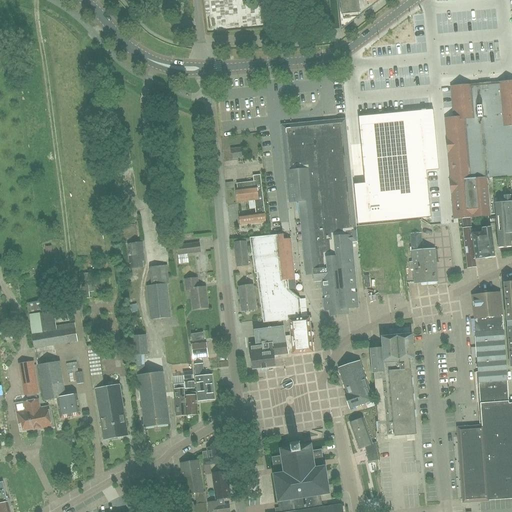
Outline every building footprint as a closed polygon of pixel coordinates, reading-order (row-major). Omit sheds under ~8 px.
[(338,0),(341,30),(380,0),(338,0)] [(455,219),(490,216),(496,215),(498,249),(511,247),(511,242),(511,82),(453,87),(455,118),(447,119),(455,219)] [(365,183),(354,184),(358,224),(431,218),(426,171),(439,170),(435,131),(425,132),(422,132),(422,126),(421,118),(372,123),(372,116),(358,117),(365,183)] [(306,260),(308,274),(314,274),(314,280),(323,279),(326,310),(331,310),(331,315),(349,313),(349,308),(357,307),(350,241),(355,241),(344,121),(283,126),(291,203),(301,202),(302,213),(304,212),(306,230),(303,230),(304,240),(307,240),(308,260),(306,260)] [(241,148),(231,149),(232,158),(242,157),(241,148)] [(241,203),(263,202),(262,192),(240,192),(241,203)] [(244,227),(271,223),(270,216),(243,219),(244,227)] [(476,267),(471,228),(470,218),(462,219),(468,268),(476,267)] [(491,228),(472,230),(475,260),(485,258),(485,259),(494,258),(491,228)] [(413,262),(409,262),(410,270),(414,270),(415,284),(426,283),(423,251),(422,251),(421,234),(421,233),(411,234),(411,235),(413,262)] [(281,321),(282,327),(285,327),(287,350),(292,349),(293,354),(313,352),(309,317),(302,318),(300,298),(289,289),(288,280),(295,279),(291,239),(284,240),(284,239),(283,234),(250,238),(255,273),(256,273),(263,323),(281,321)] [(246,241),(234,242),(237,266),(248,265),(246,241)] [(198,242),(176,245),(177,254),(200,252),(198,242)] [(439,262),(437,250),(423,251),(426,283),(437,282),(436,263),(439,262)] [(58,296),(62,294),(69,291),(64,280),(61,262),(46,263),(46,265),(42,266),(43,272),(46,272),(46,274),(48,274),(50,285),(52,290),(54,289),(58,296)] [(149,267),(151,286),(146,287),(150,320),(170,318),(166,284),(169,284),(167,265),(149,267)] [(80,274),(81,279),(83,298),(89,298),(89,292),(94,292),(92,273),(80,274)] [(196,278),(185,279),(186,290),(191,289),(193,309),(207,307),(205,292),(204,293),(203,287),(197,288),(196,278)] [(253,285),(238,287),(241,311),(256,309),(253,285)] [(474,323),(475,329),(503,327),(501,293),(472,295),(472,302),(474,302),(475,306),(472,307),(474,319),(476,319),(476,323),(474,323)] [(44,328),(41,313),(39,301),(32,302),(27,303),(29,314),(32,334),(34,348),(34,349),(78,342),(75,323),(56,326),(44,328)] [(420,315),(422,327),(436,324),(434,312),(420,315)] [(285,327),(282,327),(255,331),(256,343),(250,343),(253,369),(276,366),(274,355),(288,353),(287,350),(285,327)] [(475,329),(476,346),(505,344),(503,327),(475,329)] [(203,333),(192,335),(193,342),(204,340),(203,333)] [(104,334),(94,339),(96,344),(106,339),(104,334)] [(383,347),(370,348),(372,373),(374,373),(379,436),(394,435),(394,436),(416,434),(411,369),(410,369),(409,359),(412,358),(414,358),(412,334),(410,334),(382,337),(383,347)] [(146,335),(132,336),(134,356),(148,355),(146,335)] [(193,358),(209,356),(207,342),(191,345),(193,358)] [(505,344),(476,346),(477,364),(506,361),(505,344)] [(87,347),(89,369),(93,390),(95,390),(103,440),(128,436),(119,386),(104,388),(98,345),(87,347)] [(34,361),(18,364),(21,379),(24,396),(27,395),(28,401),(23,402),(25,411),(16,413),(18,426),(22,425),(23,431),(32,429),(32,432),(53,428),(49,407),(48,406),(41,407),(39,399),(37,399),(36,393),(39,393),(36,376),(34,361)] [(360,361),(339,368),(345,388),(347,394),(345,394),(350,408),(373,401),(366,381),(360,361)] [(506,361),(477,364),(480,398),(508,396),(506,361)] [(38,366),(44,401),(44,402),(57,399),(60,419),(80,416),(76,395),(65,397),(59,362),(38,366)] [(82,372),(78,372),(76,362),(66,364),(68,374),(69,374),(70,382),(76,381),(76,384),(84,383),(82,372)] [(135,377),(138,376),(145,427),(157,426),(170,424),(163,373),(150,375),(146,375),(144,365),(134,366),(135,377)] [(202,365),(195,366),(199,401),(214,400),(211,376),(204,377),(202,365)] [(183,372),(184,380),(194,379),(193,371),(183,372)] [(174,386),(173,386),(176,416),(186,415),(185,396),(184,393),(184,385),(174,386)] [(191,396),(185,396),(186,415),(197,414),(195,393),(191,394),(191,396)] [(511,429),(511,404),(509,405),(508,396),(480,398),(482,426),(458,428),(458,434),(511,429)] [(363,419),(350,424),(359,449),(365,447),(367,446),(369,449),(366,450),(368,455),(367,455),(369,462),(379,460),(378,455),(375,443),(372,444),(363,419)] [(511,429),(458,434),(461,468),(511,464),(511,429)] [(220,441),(207,448),(207,451),(202,452),(204,465),(224,462),(223,458),(226,458),(224,442),(220,441)] [(343,511),(342,504),(322,507),(320,495),(330,494),(325,465),(324,466),(321,449),(313,451),(312,443),(300,445),(299,442),(291,444),(291,447),(279,448),(281,456),(272,457),(274,474),(273,474),(277,502),(278,502),(279,511),(343,511)] [(204,492),(199,460),(181,463),(185,494),(195,493),(197,504),(195,504),(195,511),(207,511),(206,503),(207,503),(205,492),(204,492)] [(511,464),(461,468),(463,502),(511,498),(511,464)] [(226,471),(213,473),(216,499),(230,497),(226,471)] [(0,511),(9,511),(3,482),(0,482),(0,511)] [(218,506),(217,501),(208,502),(209,511),(228,511),(230,511),(229,505),(218,506)]
